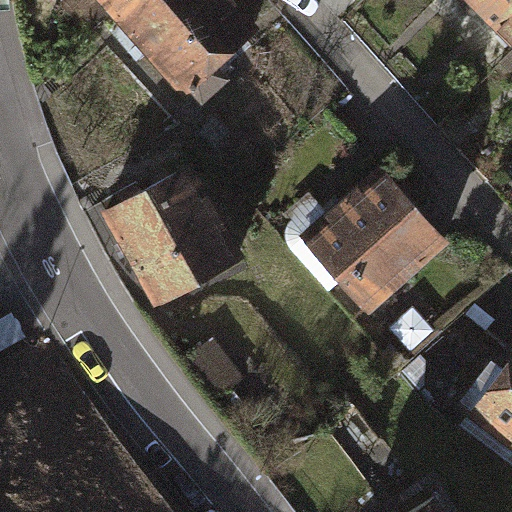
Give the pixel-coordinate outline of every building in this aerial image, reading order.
[(236,0),(95,0),(181,95),(259,25),(236,0)] [(511,0),(467,0),(511,44),(511,0)] [(191,159),(101,209),(155,305),(245,256),(191,159)] [(384,165),(304,236),(370,310),(450,240),(384,165)] [(14,311),(0,319),(0,353),(27,339),(14,311)] [(244,377),(213,338),(182,362),(213,402),(244,377)] [(511,358),(467,422),(511,453),(511,358)] [(448,511),(436,492),(404,511),(448,511)]
